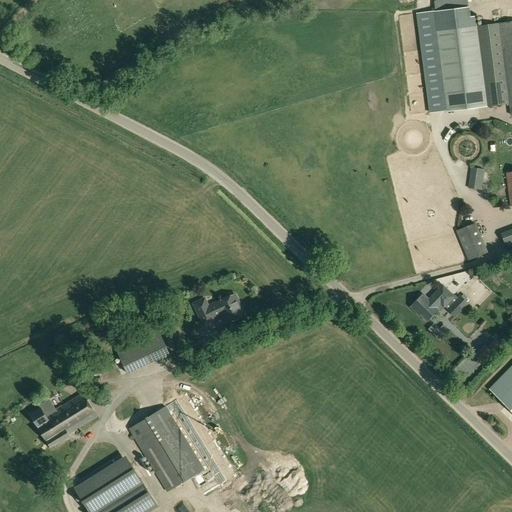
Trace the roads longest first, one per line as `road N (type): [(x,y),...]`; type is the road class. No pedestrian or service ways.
road 1 (unclassified): [(346,297),(211,171),(0,60)]
road 2 (unclassified): [(511,458),(346,297)]
road 3 (unclassified): [(346,297),(511,253)]
